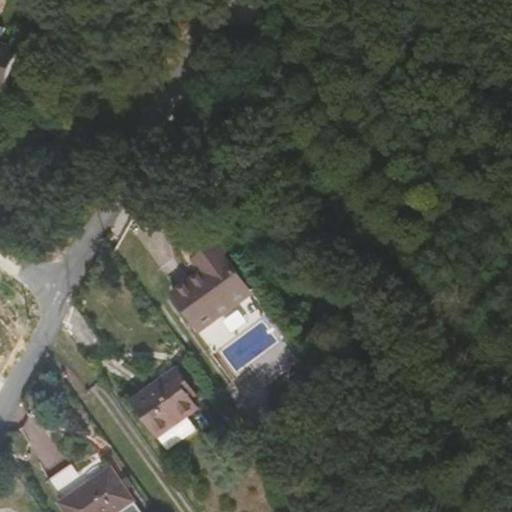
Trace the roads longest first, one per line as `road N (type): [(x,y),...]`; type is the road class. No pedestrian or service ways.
road 1 (residential): [(60,293),(103,192),(219,0)]
road 2 (residential): [(0,405),(60,293)]
